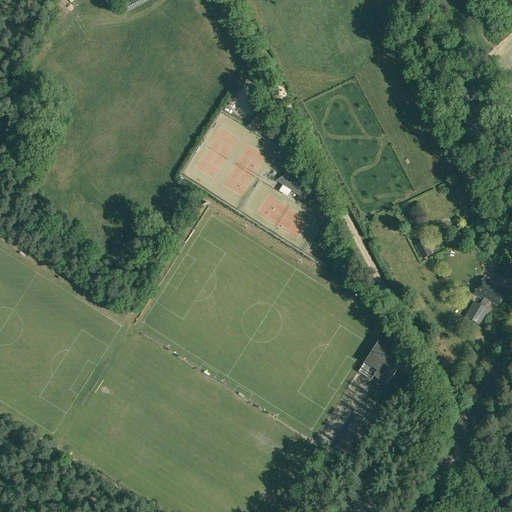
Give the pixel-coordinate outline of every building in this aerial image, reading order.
[(4,94),(10,99),(18,91),(12,85),(4,94)] [(461,100),(467,104),(477,92),(472,88),(461,100)] [(53,103),(49,99),(43,106),(50,111),(54,107),(55,105),(53,103)] [(466,123),(476,130),(481,123),(480,122),(486,114),(477,107),(466,123)] [(251,124),(258,128),(264,118),(258,114),(251,124)] [(284,185),(302,197),(310,192),(295,169),(283,177),(284,185)] [(458,188),(463,199),(469,196),(464,185),(458,188)] [(474,239),(479,247),(490,239),(485,231),(474,239)] [(414,246),(422,260),(433,254),(426,240),(414,246)] [(317,248),(312,255),(329,267),(334,259),(317,248)] [(478,325),(487,311),(484,309),(489,300),(498,305),(505,293),(498,289),(500,287),(484,277),(474,294),(483,299),(479,306),(473,302),(465,317),(478,325)] [(373,376),(387,385),(405,357),(379,340),(364,363),(377,371),(373,376)] [(334,449),(349,458),(371,423),(356,414),(334,449)]
